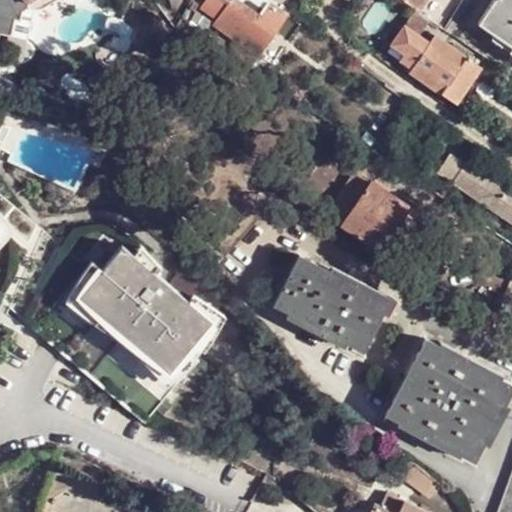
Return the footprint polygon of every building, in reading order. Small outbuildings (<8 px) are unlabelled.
[(0,0),(0,37),(12,40),(19,0),(33,0),(56,4),(57,0),(0,0)] [(252,20),(221,0),(205,0),(200,9),(215,19),(211,24),(254,55),(284,13),(274,6),(265,0),(252,20)] [(221,0),(252,20),(265,0),(264,0),(221,0)] [(400,0),(414,9),(419,0),(400,0)] [(511,0),(491,0),(476,22),(511,46),(508,51),(511,54),(511,0)] [(428,19),(414,9),(402,25),(417,36),(428,19)] [(194,25),(199,15),(192,10),(186,19),(194,25)] [(482,67),(436,34),(429,45),(423,40),(417,36),(402,25),(386,49),(411,67),(408,71),(455,104),(482,67)] [(429,45),(436,34),(429,30),(423,40),(429,45)] [(511,190),(466,161),(452,182),(511,222),(511,190)] [(329,210),(342,220),(372,182),(360,172),(329,210)] [(377,248),(407,210),(372,182),(342,220),(340,223),(375,251),(377,248)] [(416,217),(407,210),(377,248),(387,256),(416,217)] [(0,218),(0,241),(11,231),(0,218)] [(137,247),(128,257),(149,276),(156,268),(137,247)] [(128,257),(118,248),(98,271),(75,298),(118,332),(145,355),(167,372),(184,353),(189,347),(206,324),(186,307),(149,276),(128,257)] [(363,349),(388,299),(298,254),(274,304),(310,322),(307,327),(342,346),(345,341),(363,349)] [(75,298),(98,271),(88,262),(58,302),(112,339),(118,332),(75,298)] [(206,324),(189,347),(199,353),(226,323),(192,299),(186,307),(206,324)] [(473,460),(511,386),(511,384),(499,376),(501,374),(440,342),(438,346),(424,339),(385,414),(398,420),(397,423),(458,456),(459,453),(473,460)] [(167,372),(145,355),(139,361),(166,391),(191,359),(184,353),(167,372)] [(417,464),(404,455),(391,470),(403,480),(406,477),(417,464)] [(432,474),(417,464),(406,477),(427,493),(437,480),(432,474)] [(511,511),(511,475),(499,511),(511,511)] [(397,511),(404,499),(387,490),(381,502),(379,501),(375,500),(371,501),(368,504),(365,506),(363,509),(361,511),(397,511)] [(428,511),(404,499),(397,511),(428,511)]
